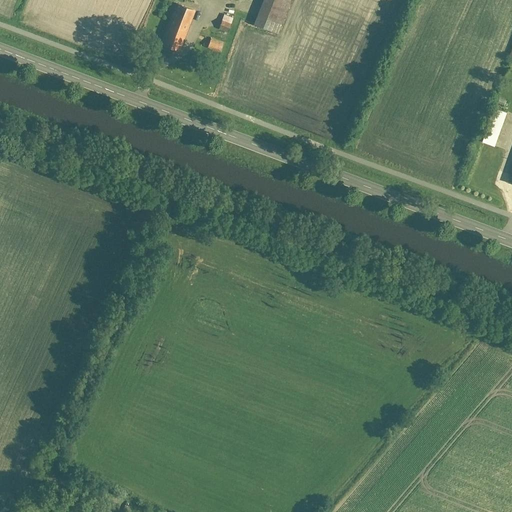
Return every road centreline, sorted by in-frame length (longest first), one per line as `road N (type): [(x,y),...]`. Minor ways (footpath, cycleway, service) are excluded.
road 1 (tertiary): [(511,239),(0,44)]
road 2 (track): [(169,187),(50,464),(49,481),(79,511)]
